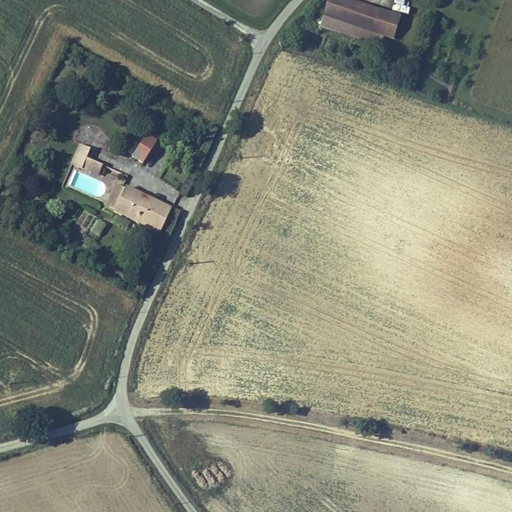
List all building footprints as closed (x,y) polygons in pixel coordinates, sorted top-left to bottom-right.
[(376,13),(340,0),(323,0),(317,16),(367,36),(376,13)] [(142,139),(130,134),(126,142),(121,153),(121,155),(133,160),(142,139)] [(126,142),(121,140),(116,151),(121,153),(126,142)] [(69,167),(97,177),(102,164),(86,158),(89,148),(77,143),(69,167)] [(119,183),(108,208),(150,227),(162,202),(119,183)] [(73,250),(77,242),(70,239),(66,247),(73,250)]
